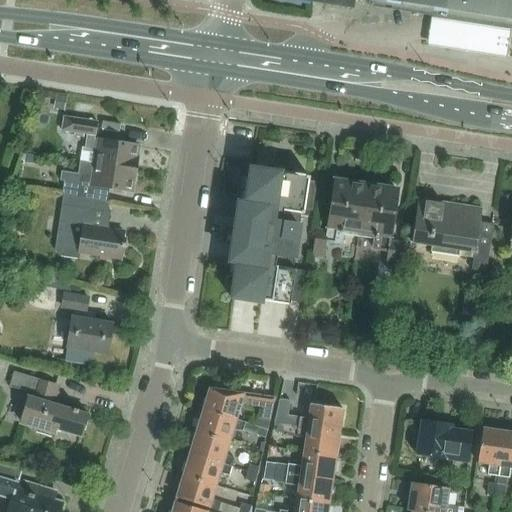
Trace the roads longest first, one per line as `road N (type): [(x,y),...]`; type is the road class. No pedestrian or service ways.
road 1 (residential): [(204,99),(511,146)]
road 2 (primary): [(209,71),(511,123)]
road 3 (primary): [(511,94),(216,44)]
road 4 (residential): [(169,344),(204,99)]
road 5 (residential): [(386,383),(169,344)]
road 6 (primary): [(216,44),(0,14)]
road 7 (primary): [(0,38),(209,71)]
road 8 (residential): [(0,67),(204,99)]
road 9 (residential): [(118,511),(169,344)]
road 10 (residential): [(367,511),(386,383)]
road 11 (residential): [(511,395),(386,383)]
